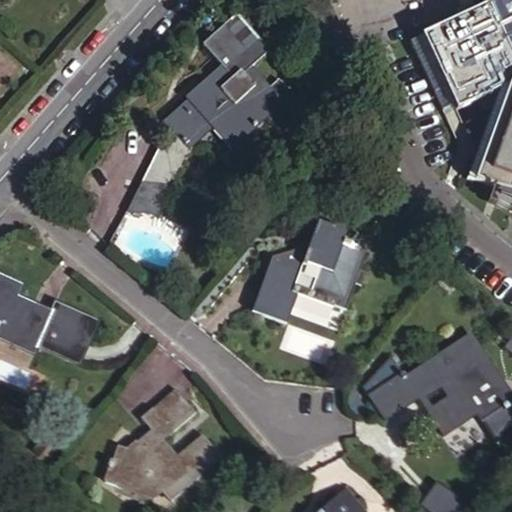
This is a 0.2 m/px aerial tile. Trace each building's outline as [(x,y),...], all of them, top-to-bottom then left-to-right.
[(511,0),(488,0),(493,10),(497,19),(453,38),(482,104),(502,95),(511,90),(511,126),(493,177),(491,183),(488,190),(511,198),(511,0)] [(497,19),(493,10),(426,40),(449,91),(438,96),(449,119),(482,104),(453,38),(497,19)] [(283,51),(252,12),(216,41),(237,67),(194,103),(197,108),(181,121),(184,125),(138,209),(166,206),(202,141),(197,135),(222,115),(240,134),(272,107),(291,129),(317,108),(289,75),(274,86),(260,70),(283,51)] [(511,90),(502,95),(475,170),(493,177),(511,126),(511,90)] [(475,170),(470,168),(468,174),(491,183),(493,177),(475,170)] [(358,229),(329,218),(317,248),(307,243),(283,250),(262,305),(295,317),(307,289),(354,307),(365,282),(372,284),(377,270),(370,268),(377,248),(355,239),(358,229)] [(20,283),(0,273),(0,272),(0,319),(2,320),(0,323),(0,336),(33,351),(38,342),(78,361),(98,319),(56,299),(51,308),(17,292),(20,283)] [(511,408),(511,385),(479,336),(412,377),(409,372),(374,394),(391,420),(448,385),(455,398),(433,412),(449,437),(484,415),(489,423),(511,408)] [(198,414),(178,387),(141,417),(151,430),(129,449),(119,445),(105,480),(153,499),(162,490),(170,500),(224,457),(205,434),(178,454),(166,439),(198,414)] [(360,511),(342,491),(317,511),(360,511)]
